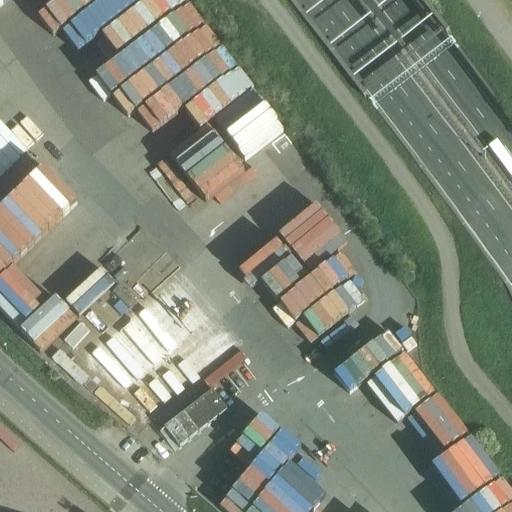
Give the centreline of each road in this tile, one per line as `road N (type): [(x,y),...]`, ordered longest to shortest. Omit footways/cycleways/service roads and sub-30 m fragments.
road 1 (motorway): [(328,0),(511,243)]
road 2 (unclassified): [(161,511),(0,368)]
road 3 (motorway): [(391,0),(511,162)]
